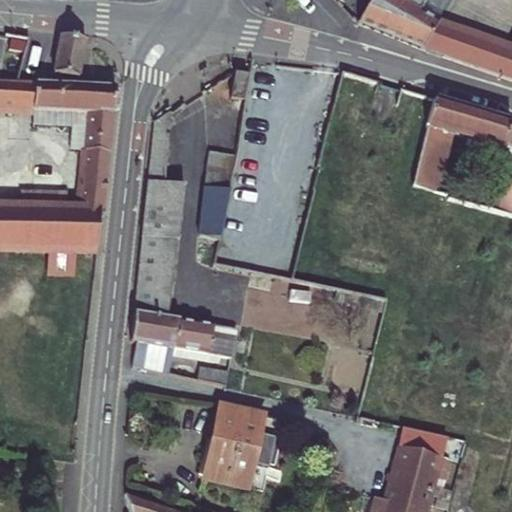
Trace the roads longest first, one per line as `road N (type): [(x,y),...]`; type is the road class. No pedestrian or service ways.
road 1 (secondary): [(94,511),(132,123),(143,75),(182,25)]
road 2 (tertiary): [(182,25),(340,52),(511,102)]
road 3 (tertiary): [(0,10),(182,25)]
